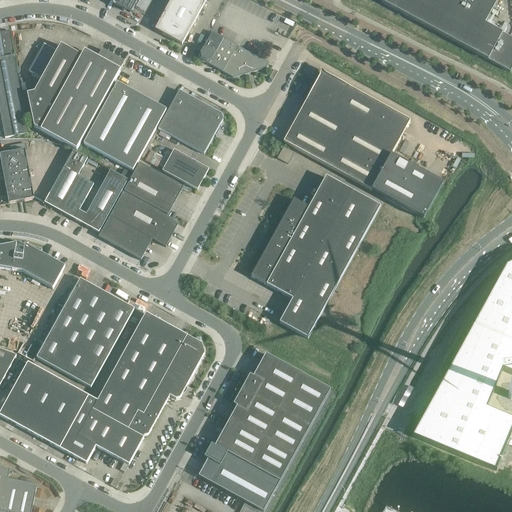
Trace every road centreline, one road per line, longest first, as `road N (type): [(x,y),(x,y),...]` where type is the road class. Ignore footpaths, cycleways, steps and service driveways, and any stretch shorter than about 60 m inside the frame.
road 1 (unclassified): [(82,488),(119,507),(150,501),(227,362),(224,332),(163,295)]
road 2 (primary): [(511,220),(434,296),(348,462)]
road 3 (unclassified): [(260,114),(80,18),(0,15)]
road 4 (primary): [(348,462),(433,318),(511,238)]
road 5 (secondary): [(486,107),(279,0)]
road 6 (unclassified): [(163,295),(260,114)]
road 7 (unknown): [(238,154),(265,173),(214,278),(182,260)]
road 8 (unclassified): [(0,226),(42,231),(163,295)]
